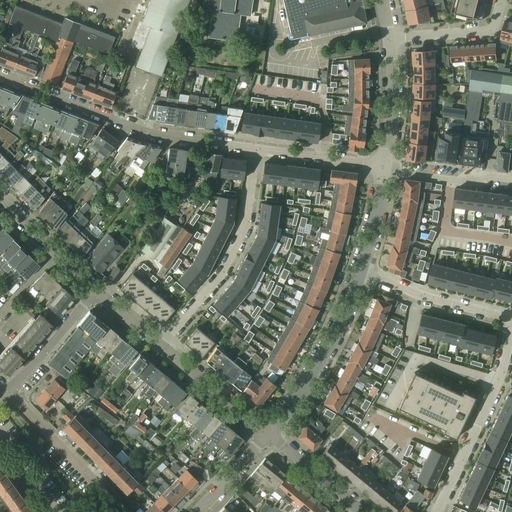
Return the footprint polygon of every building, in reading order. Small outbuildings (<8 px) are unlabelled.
[(161,76),(189,0),(150,0),(143,21),(140,20),(129,47),(141,52),(136,66),(161,76)] [(204,0),(203,9),(213,10),(209,37),(237,41),(240,14),(250,16),(252,0),(204,0)] [(366,23),(361,0),(283,0),(292,39),(366,23)] [(405,0),(408,10),(426,4),(424,0),(405,0)] [(458,0),(457,7),(453,6),(452,12),(469,16),(469,15),(479,18),(483,0),(458,0)] [(427,7),(426,4),(408,10),(408,11),(410,23),(420,21),(421,24),(430,23),(427,7)] [(20,27),(27,10),(16,5),(9,23),(20,27)] [(27,10),(20,27),(32,31),(38,14),(27,10)] [(58,35),(62,23),(38,14),(32,31),(36,33),(56,41),(58,35)] [(74,41),(75,41),(82,24),(65,17),(62,23),(58,35),(74,41)] [(510,46),(511,37),(511,21),(506,20),(502,36),(500,43),(510,46)] [(86,46),(93,28),(82,24),(75,41),(86,46)] [(15,70),(21,54),(16,53),(21,41),(19,40),(23,30),(19,28),(19,29),(15,39),(13,45),(4,66),(15,70)] [(93,28),(86,46),(97,50),(104,32),(93,28)] [(108,54),(115,37),(104,32),(97,50),(108,54)] [(21,54),(15,70),(24,74),(37,41),(39,37),(34,35),(30,45),(27,51),(27,50),(25,56),(21,54)] [(56,41),(40,80),(56,86),(74,41),(58,35),(56,41)] [(0,47),(0,64),(4,66),(13,45),(3,41),(0,47)] [(37,41),(24,74),(34,78),(34,76),(40,78),(44,68),(38,65),(40,62),(35,60),(38,55),(40,49),(38,48),(40,42),(37,41)] [(481,44),(482,59),(496,58),(495,43),(481,44)] [(469,45),(466,45),(466,46),(467,60),(482,59),(481,44),(469,45)] [(466,45),(451,46),(452,50),(452,61),(467,60),(466,46),(466,45)] [(435,62),(434,48),(424,48),(424,51),(414,52),(415,63),(435,62)] [(330,54),(330,59),(362,53),(361,49),(330,54)] [(89,50),(87,55),(97,59),(99,54),(89,50)] [(67,73),(61,88),(71,92),(77,77),(74,75),(79,62),(73,59),(67,73)] [(348,70),(370,70),(369,59),(348,59),(348,60),(348,70)] [(97,71),(102,73),(105,63),(101,61),(97,71)] [(416,74),(434,74),(434,62),(435,62),(415,63),(416,63),(416,74)] [(177,65),(175,73),(181,75),(184,66),(177,65)] [(86,69),(84,73),(82,78),(77,77),(71,92),(82,96),(92,69),(89,68),(86,69)] [(82,96),(91,100),(97,84),(93,83),(97,71),(92,69),(82,96)] [(204,76),(215,78),(217,71),(206,69),(204,76)] [(91,100),(101,104),(109,82),(111,77),(113,71),(110,70),(107,76),(106,75),(101,86),(97,84),(91,100)] [(348,79),(369,79),(369,73),(370,73),(370,70),(348,70),(348,79)] [(511,76),(472,70),(470,86),(465,119),(478,121),(483,89),(504,92),(504,94),(501,122),(511,122),(511,76)] [(242,74),(241,80),(248,83),(250,77),(242,74)] [(434,85),(434,74),(416,74),(416,84),(434,85)] [(348,88),(368,89),(369,79),(348,79),(348,88)] [(109,82),(101,104),(111,108),(117,92),(112,90),(114,85),(109,82)] [(434,97),(435,85),(434,85),(416,84),(415,84),(415,96),(434,97)] [(0,116),(4,110),(12,91),(3,87),(0,96),(0,116)] [(348,98),(369,98),(369,97),(368,97),(368,89),(348,88),(348,98)] [(4,110),(0,116),(0,117),(3,120),(6,115),(9,107),(12,108),(22,95),(12,91),(4,110)] [(22,120),(31,98),(23,95),(13,110),(19,112),(14,124),(20,127),(22,122),(22,120)] [(185,125),(194,127),(197,104),(199,98),(190,95),(188,102),(185,125)] [(157,96),(148,120),(164,123),(168,98),(157,96)] [(194,127),(204,128),(208,105),(209,101),(209,98),(199,97),(199,98),(197,104),(194,127)] [(42,102),(31,98),(22,120),(22,122),(31,126),(34,118),(35,118),(42,102)] [(164,123),(174,124),(177,107),(178,101),(178,99),(168,98),(164,123)] [(347,106),(368,108),(369,98),(348,98),(347,106)] [(414,115),(429,116),(430,101),(415,100),(414,115)] [(178,101),(177,107),(174,124),(185,125),(188,102),(182,101),(178,101)] [(209,101),(208,105),(204,128),(214,130),(217,113),(212,113),(214,102),(209,101)] [(40,131),(50,106),(42,102),(35,118),(37,119),(33,128),(40,131)] [(51,124),(54,125),(60,109),(50,106),(40,131),(47,133),(51,124)] [(217,113),(214,130),(224,131),(228,107),(222,106),(220,114),(217,113)] [(352,116),(352,117),(366,118),(368,108),(347,106),(342,106),(342,111),(353,112),(352,116)] [(228,107),(224,131),(235,133),(243,109),(228,107)] [(466,110),(444,107),(443,116),(465,119),(466,110)] [(68,113),(60,109),(54,125),(56,126),(53,131),(56,132),(55,134),(59,136),(68,113)] [(255,114),(244,112),(241,132),(252,133),(255,114)] [(67,141),(77,116),(68,113),(59,136),(59,137),(67,141)] [(255,114),(252,133),(263,135),(266,115),(255,114)] [(266,115),(263,135),(274,136),(277,117),(266,115)] [(365,128),(366,118),(352,117),(352,116),(346,115),(345,125),(365,128)] [(413,129),(427,131),(429,117),(429,116),(414,115),(414,116),(413,129)] [(76,144),(86,119),(77,116),(67,141),(76,144)] [(277,117),(274,136),(284,138),(285,138),(287,118),(277,117)] [(287,118),(285,138),(295,139),(298,120),(287,118)] [(89,138),(99,125),(86,119),(76,144),(77,145),(78,143),(81,145),(86,137),(89,138)] [(298,120),(295,139),(296,139),(306,141),(309,121),(298,120)] [(317,143),(320,123),(309,121),(306,141),(317,143)] [(511,122),(501,122),(499,135),(511,136),(511,122)] [(349,135),(349,138),(364,140),(365,133),(364,133),(365,128),(345,125),(344,135),(346,135),(349,135)] [(0,155),(2,154),(7,148),(17,137),(1,126),(0,128),(0,137),(5,142),(1,145),(0,146),(0,155)] [(106,132),(102,129),(90,145),(98,151),(111,134),(107,131),(106,132)] [(427,131),(413,129),(411,143),(411,144),(426,146),(426,145),(427,131)] [(448,161),(451,132),(447,131),(446,137),(440,136),(437,160),(439,160),(438,161),(444,161),(444,160),(448,161)] [(451,132),(448,161),(451,161),(451,163),(456,163),(456,162),(457,162),(461,133),(451,132)] [(115,137),(111,134),(98,151),(106,157),(118,141),(114,138),(115,137)] [(463,135),(459,162),(470,164),(474,136),(463,135)] [(481,158),(486,158),(489,139),(474,136),(470,164),(480,165),(481,158)] [(113,158),(117,161),(114,165),(115,166),(117,167),(120,163),(121,161),(120,160),(134,140),(126,137),(116,150),(118,152),(113,158)] [(363,147),(364,140),(349,138),(347,150),(359,151),(360,146),(363,147)] [(139,164),(153,144),(143,142),(134,140),(120,160),(121,161),(120,163),(122,165),(129,156),(131,157),(134,154),(139,157),(136,161),(134,160),(130,166),(136,170),(139,166),(140,167),(141,166),(139,164)] [(141,166),(140,167),(142,169),(148,160),(151,162),(162,146),(153,144),(139,164),(141,166)] [(426,146),(411,144),(409,158),(424,160),(426,146)] [(0,170),(13,157),(14,155),(7,148),(2,154),(0,155),(0,170)] [(169,148),(167,159),(160,159),(154,167),(165,175),(174,177),(178,149),(169,148)] [(187,150),(178,149),(174,177),(183,178),(187,150)] [(13,157),(0,170),(0,174),(4,179),(16,168),(12,164),(16,160),(21,155),(23,153),(19,150),(17,152),(14,155),(13,157)] [(508,172),(509,169),(511,153),(497,151),(497,157),(498,157),(497,163),(499,163),(498,170),(500,170),(500,171),(504,172),(505,171),(508,172)] [(72,160),(78,164),(84,156),(78,152),(72,160)] [(216,177),(221,155),(209,153),(205,169),(199,168),(198,174),(203,175),(202,177),(214,179),(216,177)] [(223,157),(221,176),(232,178),(234,158),(223,157)] [(232,178),(243,179),(245,159),(234,158),(232,178)] [(59,167),(64,170),(68,163),(64,160),(59,167)] [(276,164),(265,162),(262,182),(274,183),(276,164)] [(284,184),(287,165),(276,164),(274,183),(284,184)] [(4,179),(12,187),(28,171),(29,169),(26,165),(20,171),(16,168),(4,179)] [(284,184),(295,186),(298,166),(287,165),(284,184)] [(298,166),(295,186),(296,186),(306,187),(308,168),(298,166)] [(27,178),(31,174),(34,171),(31,167),(29,169),(28,171),(12,187),(19,194),(31,183),(27,178)] [(80,172),(87,177),(90,174),(82,168),(80,172)] [(96,178),(101,172),(96,168),(91,174),(96,178)] [(308,168),(306,187),(317,189),(319,169),(308,168)] [(341,183),(355,186),(357,173),(331,170),(330,181),(335,182),(341,183)] [(42,185),(45,183),(37,176),(31,183),(19,194),(26,201),(42,185)] [(84,183),(89,187),(91,184),(93,182),(88,178),(84,183)] [(136,186),(143,191),(147,184),(141,179),(136,186)] [(406,188),(420,191),(421,186),(432,188),(433,183),(408,179),(406,188)] [(354,195),(355,186),(341,183),(335,182),(333,191),(354,195)] [(45,196),(51,188),(45,183),(42,185),(26,201),(35,210),(45,196)] [(116,183),(109,193),(116,197),(123,188),(116,183)] [(426,192),(420,191),(406,188),(403,200),(404,201),(423,205),(426,192)] [(457,188),(454,207),(456,207),(455,213),(465,214),(466,208),(465,208),(467,190),(457,188)] [(477,191),(467,190),(465,208),(466,208),(465,214),(474,215),(477,191)] [(38,212),(49,223),(62,205),(60,203),(61,201),(63,202),(64,201),(60,197),(54,191),(38,212)] [(331,200),(352,204),(354,195),(333,191),(331,200)] [(487,192),(477,191),(474,215),(475,215),(475,209),(485,210),(487,192)] [(148,201),(156,207),(162,198),(154,192),(148,201)] [(495,212),(497,193),(487,192),(485,210),(495,212)] [(505,213),(507,195),(497,193),(495,212),(496,212),(505,213)] [(122,203),(125,198),(120,194),(116,199),(122,203)] [(217,207),(235,209),(236,199),(218,196),(217,207)] [(162,198),(156,207),(164,214),(171,204),(162,198)] [(110,204),(117,210),(121,205),(115,199),(110,204)] [(61,201),(60,203),(62,205),(49,223),(55,229),(67,212),(63,209),(68,204),(65,200),(64,201),(63,202),(61,201)] [(330,209),(350,213),(352,204),(331,200),(330,209)] [(423,205),(404,201),(403,209),(422,212),(423,205)] [(83,206),(78,211),(82,214),(90,206),(88,204),(86,203),(83,206)] [(262,203),(260,213),(278,215),(280,205),(262,203)] [(235,209),(217,207),(215,217),(233,223),(235,209)] [(327,219),(348,224),(350,213),(330,209),(329,210),(327,219)] [(422,212),(403,209),(401,219),(420,222),(422,212)] [(78,211),(77,210),(69,219),(67,217),(57,231),(63,238),(74,223),(82,214),(78,211)] [(102,217),(97,213),(91,223),(95,226),(102,217)] [(277,225),(278,215),(260,213),(259,223),(277,225)] [(74,223),(63,238),(70,244),(80,230),(88,220),(82,214),(74,223)] [(211,226),(227,235),(233,223),(215,217),(215,218),(211,226)] [(142,252),(156,261),(178,228),(165,218),(142,252)] [(320,228),(345,234),(348,224),(327,219),(325,228),(320,227),(320,228)] [(420,222),(401,219),(399,228),(418,232),(420,222)] [(259,223),(257,233),(275,238),(277,225),(259,223)] [(103,232),(97,226),(91,231),(87,235),(76,250),(83,256),(93,242),(91,241),(93,239),(95,240),(103,232)] [(211,226),(206,235),(223,244),(227,235),(211,226)] [(0,256),(2,254),(13,240),(0,227),(0,256)] [(80,230),(70,244),(76,250),(87,235),(91,231),(86,227),(82,231),(80,230)] [(159,262),(163,265),(157,274),(161,278),(192,234),(183,228),(159,262)] [(323,238),(342,243),(345,234),(320,228),(319,231),(323,232),(321,237),(323,238)] [(399,228),(397,238),(411,240),(416,241),(418,232),(399,228)] [(86,259),(93,266),(116,240),(108,233),(86,259)] [(257,234),(253,242),(270,251),(275,240),(275,238),(257,233),(257,234)] [(218,253),(223,244),(206,235),(202,244),(218,253)] [(320,247),(339,254),(342,243),(323,238),(320,247)] [(397,238),(395,246),(419,254),(420,249),(410,246),(411,240),(397,238)] [(0,256),(0,274),(7,268),(2,263),(19,246),(13,240),(2,254),(0,256)] [(123,247),(116,240),(93,266),(101,272),(123,247)] [(265,260),(270,251),(253,242),(248,251),(265,260)] [(202,244),(197,253),(214,262),(218,253),(202,244)] [(19,246),(2,263),(7,268),(10,271),(14,266),(27,253),(19,246)] [(395,246),(391,256),(405,260),(407,256),(417,259),(419,254),(395,246)] [(317,256),(336,263),(339,254),(320,247),(317,256)] [(244,261),(260,269),(265,260),(248,251),(244,261)] [(6,288),(33,259),(27,253),(14,266),(16,269),(11,275),(9,274),(1,283),(6,288)] [(197,253),(193,263),(208,273),(214,262),(197,253)] [(313,265),(332,272),(336,263),(317,256),(313,265)] [(405,260),(391,256),(388,266),(391,267),(390,272),(401,275),(401,277),(405,279),(407,272),(402,270),(405,260)] [(27,279),(40,266),(33,259),(6,288),(9,291),(16,283),(20,287),(27,279)] [(239,270),(256,278),(260,269),(244,261),(239,270)] [(192,263),(186,270),(200,283),(208,273),(193,263),(192,263)] [(434,263),(429,283),(440,285),(445,266),(434,263)] [(310,274),(329,281),(332,272),(313,265),(310,274)] [(106,278),(114,285),(123,272),(117,266),(106,278)] [(445,266),(440,285),(450,288),(455,269),(445,266)] [(422,271),(414,269),(412,277),(420,279),(422,271)] [(461,291),(466,272),(455,269),(450,288),(461,291)] [(192,291),(200,283),(186,270),(178,279),(192,291)] [(239,270),(235,279),(250,289),(256,292),(261,282),(256,279),(256,278),(239,270)] [(46,271),(27,290),(36,299),(54,279),(53,278),(51,276),(46,271)] [(471,293),(476,274),(466,272),(461,291),(471,293)] [(141,281),(133,274),(120,289),(128,296),(141,281)] [(307,283),(326,290),(329,281),(310,274),(307,283)] [(476,274),(471,293),(482,296),(487,277),(476,274)] [(497,277),(497,279),(487,277),(482,296),(492,299),(498,277),(497,277)] [(492,299),(493,299),(493,297),(504,299),(508,280),(498,277),(492,299)] [(36,299),(34,301),(38,305),(46,296),(49,299),(53,294),(61,285),(56,280),(54,279),(36,299)] [(242,299),(250,290),(250,289),(235,279),(234,280),(228,287),(242,299)] [(137,303),(149,288),(141,281),(128,296),(137,303)] [(303,292),(322,301),(326,290),(307,283),(303,292)] [(61,285),(53,294),(68,307),(76,298),(61,286),(61,285)] [(235,307),(242,299),(228,287),(221,294),(235,307)] [(149,288),(137,303),(145,310),(158,295),(149,288)] [(297,290),(294,297),(299,300),(299,301),(318,309),(322,301),(303,292),(297,290)] [(30,300),(23,293),(17,299),(27,308),(32,303),(30,301),(30,300)] [(49,299),(46,302),(56,312),(61,315),(68,307),(53,294),(49,299)] [(235,307),(221,294),(213,304),(227,316),(235,307)] [(161,297),(158,295),(145,310),(153,317),(166,301),(161,297)] [(377,298),(373,307),(388,313),(391,305),(396,307),(398,302),(393,299),(382,295),(380,300),(377,298)] [(274,304),(269,300),(266,305),(271,308),(274,304)] [(153,317),(162,324),(175,309),(166,301),(153,317)] [(295,309),(314,318),(318,309),(299,301),(295,309)] [(31,312),(36,307),(32,303),(27,308),(31,312)] [(266,305),(263,309),(269,313),(271,308),(266,305)] [(388,313),(373,307),(369,318),(394,327),(397,328),(402,331),(404,326),(385,318),(388,313)] [(291,318),(309,329),(314,318),(295,309),(291,318)] [(0,369),(2,368),(9,375),(54,324),(49,320),(41,311),(0,358),(0,369)] [(69,335),(78,343),(72,351),(75,354),(82,346),(83,345),(88,350),(90,348),(96,340),(108,326),(97,317),(90,311),(69,335)] [(56,312),(53,316),(58,320),(61,316),(60,316),(61,315),(56,312)] [(421,314),(417,333),(428,336),(432,317),(421,314)] [(53,316),(49,320),(54,324),(58,320),(53,316)] [(428,336),(438,338),(443,319),(432,317),(428,336)] [(286,327),(304,337),(309,329),(291,318),(286,327)] [(394,327),(369,318),(366,325),(380,331),(382,327),(392,331),(394,327)] [(453,322),(443,319),(438,338),(449,341),(453,322)] [(458,346),(459,346),(464,325),(453,322),(449,341),(459,344),(458,346)] [(385,334),(380,331),(366,325),(362,334),(380,342),(385,334)] [(464,325),(459,346),(469,348),(474,329),(464,327),(464,325)] [(97,354),(115,332),(108,326),(96,340),(90,348),(92,350),(97,354)] [(184,343),(193,350),(206,335),(197,327),(184,343)] [(281,335),(299,345),(304,337),(286,327),(281,335)] [(474,329),(469,348),(480,351),(485,332),(474,329)] [(111,352),(122,339),(115,332),(97,354),(102,358),(108,351),(111,352)] [(495,335),(485,332),(480,351),(491,354),(495,335)] [(235,334),(234,335),(230,340),(234,344),(239,337),(235,334)] [(380,342),(362,334),(358,343),(376,351),(380,342)] [(70,337),(63,345),(63,346),(48,365),(66,378),(88,350),(83,345),(82,346),(75,354),(72,351),(78,343),(69,335),(69,336),(70,337)] [(202,357),(214,342),(206,335),(193,350),(202,357)] [(276,343),(294,353),(299,345),(281,335),(276,343)] [(107,362),(112,366),(130,345),(122,339),(111,352),(114,355),(107,362)] [(271,351),(289,362),(294,353),(276,343),(271,351)] [(358,343),(354,350),(377,363),(379,359),(375,358),(378,352),(376,351),(358,343)] [(116,376),(137,351),(130,345),(112,366),(109,370),(116,376)] [(217,347),(206,360),(214,368),(225,355),(217,347)] [(377,363),(354,350),(349,359),(367,370),(371,362),(376,364),(377,363)] [(271,351),(266,360),(271,363),(276,366),(281,369),(284,371),(289,362),(271,351)] [(225,355),(214,368),(223,375),(234,362),(230,359),(232,357),(227,353),(225,355)] [(262,361),(262,359),(255,353),(251,357),(259,365),(262,361)] [(149,361),(140,354),(129,368),(133,371),(126,379),(130,383),(149,361)] [(234,362),(223,375),(231,382),(244,367),(245,365),(247,363),(238,356),(234,362)] [(367,370),(349,359),(347,361),(348,361),(344,368),(367,381),(369,376),(360,371),(361,368),(367,370)] [(149,361),(130,383),(132,384),(135,381),(137,383),(141,378),(145,381),(156,367),(149,361)] [(244,367),(231,382),(240,389),(251,376),(246,372),(249,368),(246,365),(244,367)] [(164,373),(156,367),(145,381),(148,384),(141,392),(145,395),(164,373)] [(75,368),(67,379),(72,383),(80,373),(75,368)] [(344,368),(339,377),(352,384),(359,388),(362,384),(364,385),(367,381),(344,368)] [(87,374),(83,370),(78,377),(82,380),(87,374)] [(414,372),(398,407),(444,429),(443,432),(456,438),(463,423),(468,412),(475,397),(462,391),(461,394),(456,392),(414,372)] [(160,393),(171,379),(164,373),(145,395),(150,399),(156,390),(160,393)] [(241,391),(249,397),(263,380),(259,377),(255,382),(251,379),(241,391)] [(266,377),(263,380),(249,397),(258,405),(263,399),(265,400),(267,399),(270,397),(269,394),(268,393),(275,384),(266,377)] [(339,377),(334,385),(356,399),(359,394),(349,389),(352,384),(339,377)] [(55,379),(46,389),(56,398),(65,388),(55,379)] [(171,379),(160,393),(163,396),(158,402),(163,405),(179,386),(171,379)] [(89,393),(92,389),(88,385),(84,389),(89,393)] [(352,396),(334,385),(328,394),(347,405),(352,396)] [(373,385),(368,393),(374,397),(378,389),(373,385)] [(98,401),(104,392),(96,386),(89,394),(98,401)] [(187,392),(179,386),(163,405),(167,409),(172,403),(175,406),(187,392)] [(47,408),(56,398),(46,389),(37,399),(47,408)] [(125,402),(132,394),(126,389),(119,396),(125,402)] [(198,401),(190,394),(177,409),(182,413),(180,416),(184,419),(198,401)] [(347,405),(328,394),(324,403),(343,413),(347,405)] [(503,405),(511,409),(511,396),(508,395),(503,405)] [(104,396),(101,400),(116,413),(119,409),(106,398),(104,396)] [(194,423),(206,408),(198,401),(184,419),(187,422),(189,419),(194,423)] [(375,403),(369,414),(383,421),(388,410),(375,403)] [(511,409),(503,405),(498,415),(511,421),(511,409)] [(206,408),(194,423),(193,424),(196,427),(190,435),(194,439),(214,415),(206,408)] [(395,421),(397,417),(388,412),(386,416),(395,421)] [(143,414),(132,426),(142,433),(147,426),(142,422),(147,416),(143,414)] [(206,435),(209,437),(222,421),(214,415),(194,439),(199,443),(206,435)] [(494,424),(511,432),(511,429),(511,421),(498,415),(494,424)] [(161,421),(154,416),(150,421),(156,427),(161,421)] [(74,417),(63,427),(79,444),(90,433),(74,417)] [(297,436),(304,443),(320,424),(321,423),(316,419),(314,421),(316,424),(314,426),(309,422),(297,436)] [(209,451),(229,427),(222,421),(209,437),(212,440),(205,448),(209,451)] [(313,449),(321,439),(317,435),(324,427),(320,424),(304,443),(313,449)] [(511,432),(494,424),(490,433),(507,441),(511,432)] [(353,434),(356,430),(349,425),(346,429),(353,434)] [(90,433),(79,444),(95,460),(106,450),(98,441),(105,434),(97,426),(90,433)] [(134,439),(137,434),(140,436),(142,434),(130,426),(125,431),(134,439)] [(156,433),(147,426),(142,433),(151,440),(156,433)] [(220,446),(223,449),(236,433),(229,427),(209,451),(213,455),(216,451),(220,446)] [(362,435),(356,430),(353,434),(359,439),(362,435)] [(243,440),(236,433),(223,449),(225,451),(220,457),(225,461),(243,440)] [(502,450),(507,441),(490,433),(485,442),(502,450)] [(134,439),(138,442),(142,437),(140,436),(137,434),(134,439)] [(375,442),(369,437),(366,441),(372,446),(375,442)] [(320,455),(329,463),(339,450),(330,442),(320,455)] [(382,448),(375,442),(372,446),(378,452),(382,448)] [(485,442),(481,452),(498,459),(502,450),(485,442)] [(372,447),(359,462),(363,465),(375,450),(372,447)] [(443,466),(448,456),(431,448),(426,458),(443,466)] [(106,450),(95,460),(111,477),(122,466),(106,450)] [(348,457),(339,450),(329,463),(338,470),(348,457)] [(119,457),(126,462),(130,456),(122,451),(119,457)] [(179,457),(186,464),(190,458),(183,452),(179,457)] [(494,468),(498,459),(481,452),(477,461),(494,469),(494,468)] [(385,455),(382,458),(388,463),(391,460),(385,455)] [(272,493),(275,490),(287,476),(265,457),(251,475),(272,493)] [(357,465),(348,457),(338,470),(347,477),(357,465)] [(421,469),(438,476),(443,466),(426,458),(421,469)] [(402,459),(400,463),(406,465),(405,467),(410,469),(412,464),(408,462),(402,459)] [(397,465),(391,460),(388,463),(394,469),(397,465)] [(194,469),(198,465),(193,461),(189,466),(194,469)] [(489,478),(494,469),(477,461),(472,470),(489,478)] [(158,474),(166,466),(162,462),(154,471),(158,474)] [(175,462),(170,468),(175,473),(181,468),(175,462)] [(194,469),(200,474),(203,469),(198,465),(194,469)] [(366,472),(357,465),(347,477),(355,484),(366,472)] [(138,483),(122,466),(111,477),(127,493),(138,483)] [(208,480),(214,474),(207,468),(202,475),(208,480)] [(402,469),(399,473),(405,478),(408,474),(402,469)] [(417,479),(434,486),(438,476),(421,469),(417,479)] [(187,470),(178,478),(189,489),(197,480),(187,470)] [(489,478),(472,470),(468,479),(485,487),(489,478)] [(155,477),(158,474),(154,471),(146,478),(150,482),(155,477)] [(375,479),(366,472),(355,484),(364,492),(375,479)] [(18,491),(5,473),(0,475),(0,491),(6,500),(18,491)] [(282,499),(283,497),(282,497),(295,482),(287,476),(275,490),(282,496),(281,497),(282,499)] [(178,478),(170,486),(181,497),(189,489),(178,478)] [(384,486),(375,479),(364,492),(373,499),(384,486)] [(464,489),(481,496),(485,487),(468,479),(464,489)] [(414,481),(410,489),(415,491),(419,483),(414,481)] [(302,488),(295,482),(282,497),(283,497),(285,499),(278,508),(282,511),(284,509),(302,488)] [(181,497),(170,486),(162,494),(173,505),(181,497)] [(392,494),(384,486),(373,499),(382,506),(392,494)] [(241,493),(256,505),(263,497),(257,492),(254,496),(245,488),(241,493)] [(298,509),(310,495),(302,488),(284,509),(287,511),(288,511),(294,506),(298,509)] [(425,496),(423,495),(420,492),(417,489),(405,504),(398,511),(414,511),(411,509),(413,507),(415,508),(417,506),(425,496)] [(459,499),(476,507),(481,496),(464,489),(459,499)] [(6,500),(14,511),(29,511),(32,510),(18,491),(6,500)] [(163,511),(166,511),(173,505),(162,494),(154,503),(163,511)] [(382,506),(388,511),(392,511),(402,501),(392,494),(382,506)] [(300,511),(307,511),(317,501),(310,495),(298,509),(301,511),(300,511)] [(320,511),(325,507),(317,501),(307,511),(320,511)] [(265,502),(259,510),(261,511),(268,511),(272,508),(270,507),(265,502)] [(163,511),(154,503),(145,511),(163,511)]
